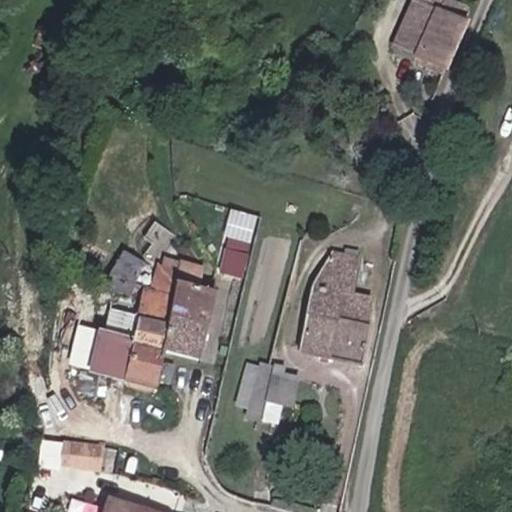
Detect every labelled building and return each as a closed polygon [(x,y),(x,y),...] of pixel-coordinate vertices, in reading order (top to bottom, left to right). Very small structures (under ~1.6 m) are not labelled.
[(451,65),(469,22),(467,21),(473,4),(463,0),(422,0),(421,0),(419,0),(401,45),(421,53),(445,63),(451,65)] [(445,63),(421,53),(418,59),(443,69),(445,63)] [(253,237),(236,233),(229,270),(246,274),(253,237)] [(366,258),(336,253),(315,284),(300,353),(367,367),(377,318),(373,318),(378,291),(360,288),(366,258)] [(123,262),(118,278),(139,284),(144,268),(123,262)] [(226,292),(206,287),(211,268),(187,262),(185,270),(174,319),(181,320),(174,348),(210,357),(226,292)] [(118,338),(109,376),(164,389),(174,348),(181,320),(174,319),(185,270),(166,265),(160,288),(153,287),(139,343),(118,338)] [(264,420),(267,403),(274,365),(258,363),(247,417),(264,420)] [(278,381),(274,404),(280,406),(290,408),(295,383),(278,381)] [(274,404),(267,403),(264,420),(277,423),(280,406),(274,404)] [(41,438),(39,466),(103,471),(106,443),(41,438)] [(164,511),(118,498),(113,511),(164,511)] [(40,502),(36,511),(59,511),(60,508),(40,502)]
